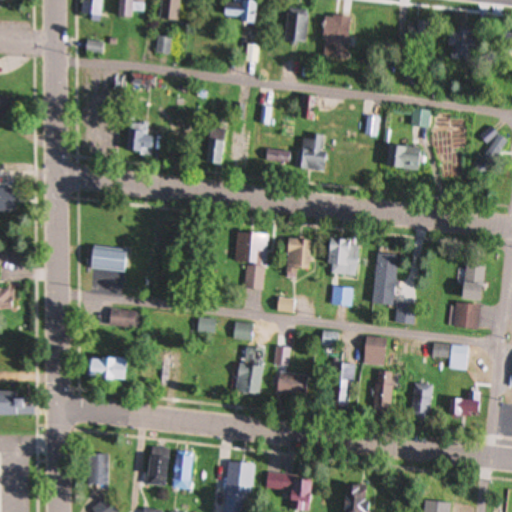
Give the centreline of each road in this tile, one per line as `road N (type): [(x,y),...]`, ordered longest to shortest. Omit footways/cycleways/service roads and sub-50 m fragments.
road 1 (residential): [(57,511),(57,0)]
road 2 (residential): [(511,461),(57,406)]
road 3 (residential): [(58,175),(511,228)]
